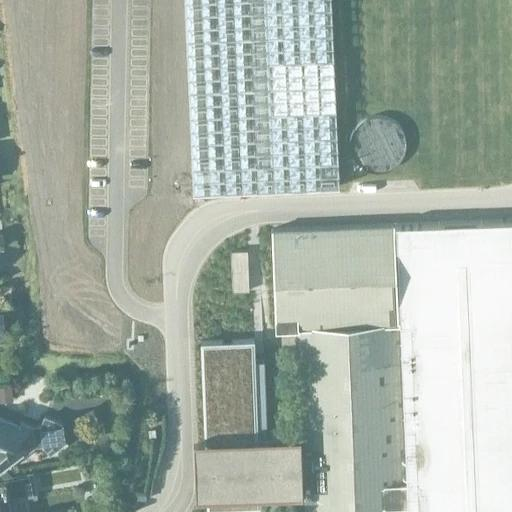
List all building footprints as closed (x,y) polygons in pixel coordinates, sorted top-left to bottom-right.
[(331,0),(184,0),(194,193),(339,187),(331,0)] [(402,151),(403,145),(401,137),(397,129),(393,126),(389,123),(384,121),(378,121),(370,122),(365,125),(361,127),(358,131),(356,135),(354,140),(354,145),(354,150),(356,155),(360,162),(363,165),(367,168),(372,169),(378,170),(387,169),(392,166),(396,163),(398,160),(401,155),(402,151)] [(511,511),(511,220),(394,224),(405,511),(511,511)] [(304,490),(304,511),(405,511),(394,224),(272,230),(276,330),(298,328),(302,436),(300,436),(300,435),(266,436),(265,417),(263,360),(255,361),(254,339),(201,341),(204,438),(206,495),(207,509),(260,507),(260,493),(303,492),(303,490),(304,490)] [(31,405),(36,381),(22,378),(17,402),(31,405)] [(0,469),(22,452),(24,454),(34,446),(43,444),(50,452),(64,441),(61,424),(45,417),(41,426),(32,427),(19,422),(18,425),(0,417),(0,469)] [(4,482),(0,482),(0,511),(9,511),(8,504),(14,503),(13,498),(28,495),(33,494),(29,474),(4,479),(4,482)]
